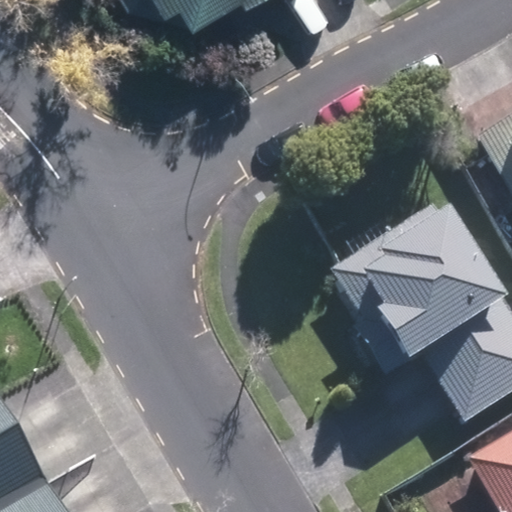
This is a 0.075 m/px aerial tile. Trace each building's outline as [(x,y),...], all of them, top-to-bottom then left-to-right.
[(114,0),(123,14),(153,18),(168,9),(179,27),(229,0),(231,5),(239,0),(114,0)] [(511,119),(471,143),(511,212),(511,119)] [(458,430),(511,396),(511,329),(437,208),(324,277),(351,320),(343,325),(379,383),(415,361),(458,430)] [(0,508),(34,489),(0,430),(0,508)] [(511,511),(511,435),(463,464),(490,511),(511,511)] [(46,511),(34,489),(0,508),(0,511),(46,511)]
